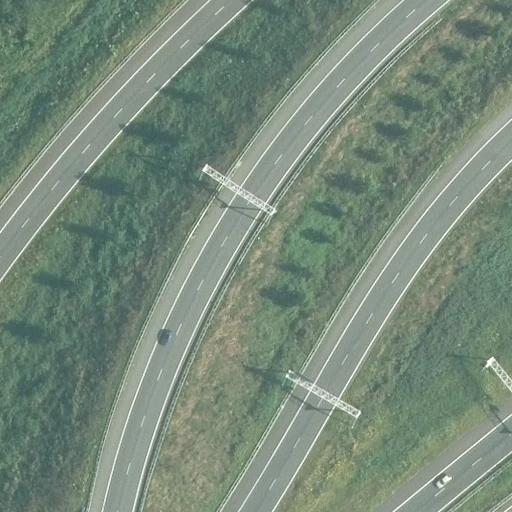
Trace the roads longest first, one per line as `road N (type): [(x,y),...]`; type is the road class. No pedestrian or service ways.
road 1 (motorway): [(428,0),(373,47),(295,135),(232,226),(177,328),(116,511)]
road 2 (motorway): [(511,138),(396,274),(254,511)]
road 3 (motorway): [(228,0),(106,121),(0,252)]
road 4 (motorway): [(511,434),(417,511)]
